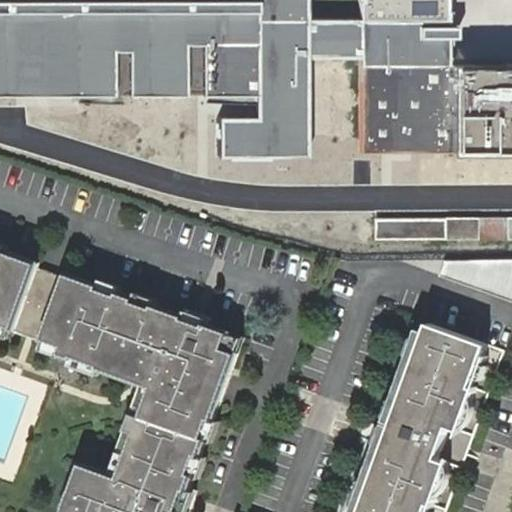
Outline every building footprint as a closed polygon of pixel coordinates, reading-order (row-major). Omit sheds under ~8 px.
[(199,93),(242,93),(253,93),(253,118),(215,118),(215,154),(301,155),(302,0),(0,0),(0,93),(2,93),(17,93),(25,93),(75,93),(161,93),(170,93),(199,93)] [(358,0),(358,20),(446,20),(446,0),(358,0)] [(446,20),(358,20),(359,54),(446,54),(446,20)] [(359,151),(511,150),(511,63),(446,64),(446,54),(359,54),(359,151)] [(126,148),(202,149),(202,100),(127,99),(126,148)] [(333,212),(333,239),(376,238),(376,211),(333,212)] [(481,218),(377,219),(377,239),(481,239),(481,218)] [(0,247),(0,329),(15,335),(16,330),(43,341),(42,345),(146,384),(114,472),(85,462),(66,511),(182,511),(247,337),(68,272),(66,277),(39,267),(41,263),(0,247)] [(497,289),(511,293),(511,261),(505,260),(497,289)] [(373,485),(363,511),(429,511),(432,504),(436,506),(452,463),(441,459),(452,428),(463,432),(479,391),(475,389),(491,346),(433,324),(418,364),(410,362),(396,400),(403,404),(387,446),(380,443),(366,482),(373,485)]
